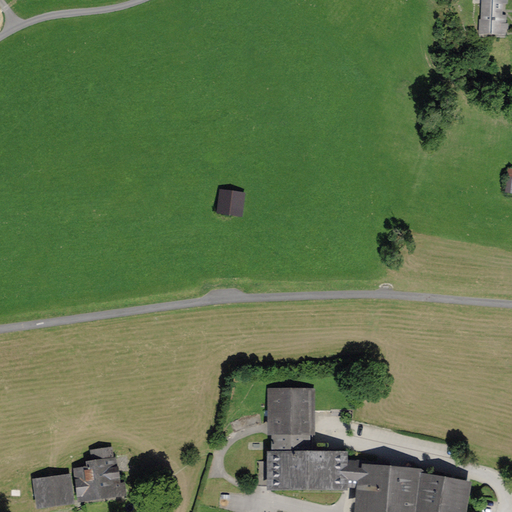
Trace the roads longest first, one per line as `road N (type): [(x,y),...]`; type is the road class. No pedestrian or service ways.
road 1 (unclassified): [(0,328),(318,294),(511,304)]
road 2 (residential): [(327,437),(475,473),(495,485),(508,511)]
road 3 (unclassified): [(0,37),(32,20),(140,0)]
